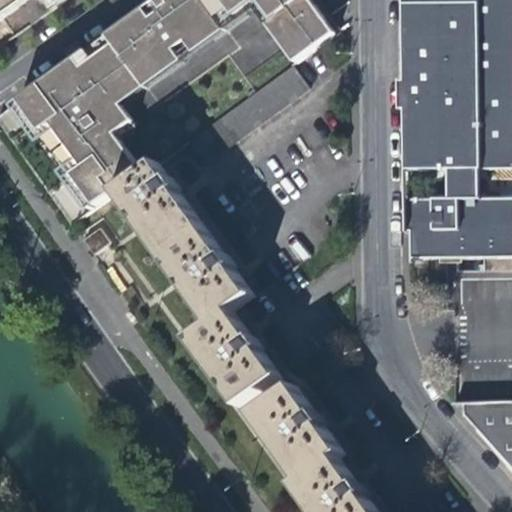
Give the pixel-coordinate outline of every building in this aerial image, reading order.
[(35,20),(64,0),(0,0),(0,23),(25,6),(35,20)] [(119,30),(0,116),(0,120),(74,226),(120,194),(146,175),(119,137),(127,132),(137,124),(125,109),(258,13),(276,38),(297,67),(301,64),(337,38),(341,35),(314,0),(160,0),(134,19),(119,30)] [(511,0),(398,0),(401,170),(511,169),(511,0)] [(294,69),(191,143),(207,165),(310,91),(294,69)] [(171,181),(159,166),(146,175),(120,194),(214,327),(193,343),(240,408),(280,379),(260,352),(263,350),(259,344),(256,339),(253,341),(233,313),(254,298),(234,269),(236,267),(233,262),(229,257),(226,259),(178,192),(180,190),(177,185),(174,180),(171,181)] [(511,199),(401,201),(401,229),(407,229),(408,259),(511,257),(511,199)] [(296,486),(315,511),(376,511),(364,494),(366,492),(363,487),(358,481),(355,483),(336,457),(344,452),(323,423),(326,421),(322,416),(318,410),(315,412),(296,386),(256,416),(301,482),(296,486)] [(511,470),(511,401),(465,402),(466,417),(463,417),(511,470)]
